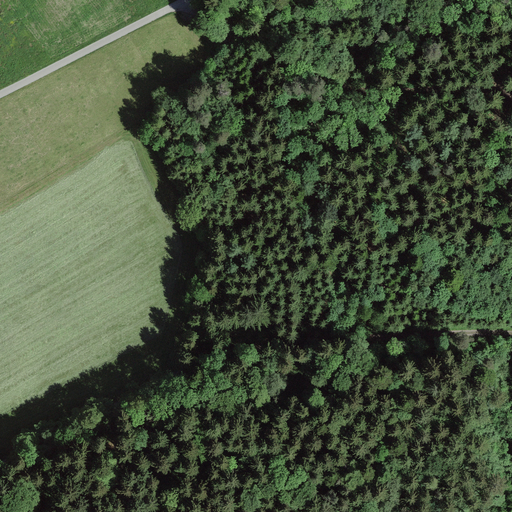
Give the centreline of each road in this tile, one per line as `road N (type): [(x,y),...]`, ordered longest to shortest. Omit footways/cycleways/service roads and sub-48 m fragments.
road 1 (track): [(0,449),(209,354),(313,338),(511,333)]
road 2 (track): [(176,8),(334,83),(379,92),(511,89)]
